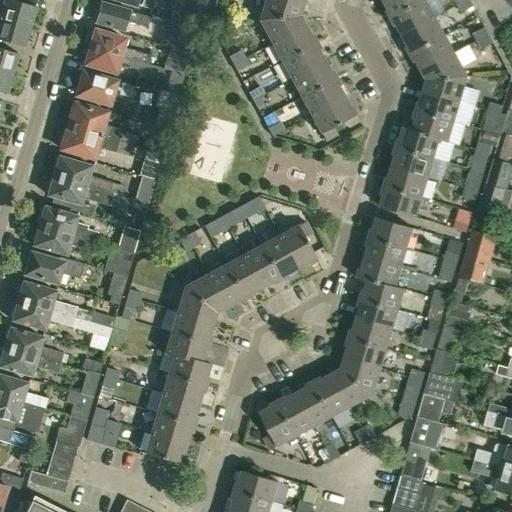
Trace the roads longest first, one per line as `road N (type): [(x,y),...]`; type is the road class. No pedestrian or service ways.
road 1 (residential): [(221,448),(256,335),(335,283),(391,96),(354,18),(355,0)]
road 2 (residential): [(69,0),(0,219)]
